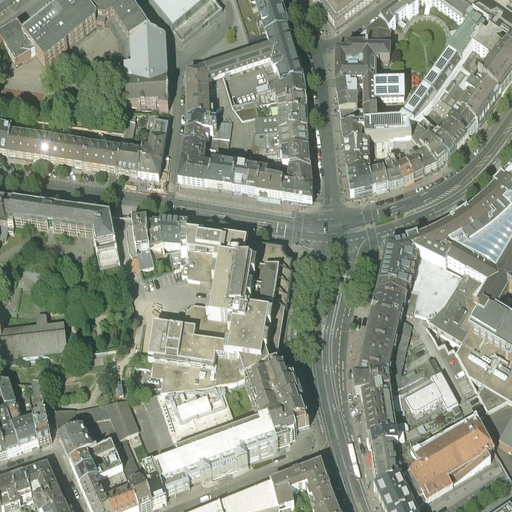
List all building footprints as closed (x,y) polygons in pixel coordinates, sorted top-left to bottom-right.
[(0,0),(0,14),(16,2),(17,0),(0,0)] [(75,0),(63,10),(63,9),(52,18),(51,18),(24,39),(18,29),(4,37),(5,38),(0,40),(0,44),(15,70),(36,58),(45,69),(68,52),(67,51),(72,47),(85,37),(97,28),(105,29),(106,25),(109,23),(110,23),(111,23),(110,22),(113,20),(130,48),(124,52),(126,86),(126,88),(127,110),(128,112),(139,111),(139,112),(141,112),(140,111),(155,110),(155,111),(156,111),(156,110),(159,110),(159,114),(168,114),(168,109),(169,109),(165,44),(149,36),(141,23),(140,23),(137,17),(125,0),(75,0)] [(210,0),(157,0),(149,7),(182,48),(222,15),(210,0)] [(259,16),(251,0),(243,0),(236,4),(240,19),(244,30),(261,25),(259,16)] [(266,40),(288,33),(284,21),(280,7),(278,0),(251,0),(259,16),(261,25),(244,30),(249,46),(261,42),(258,30),(262,29),(266,40)] [(370,8),(363,0),(327,0),(317,7),(332,29),(336,33),(370,8)] [(485,38),(487,35),(440,0),(414,0),(389,18),(381,25),(346,50),(346,55),(336,55),(336,73),(336,88),(363,87),(363,95),(364,116),(364,131),(366,147),(369,147),(388,146),(411,145),(409,136),(416,129),(423,122),(432,113),(438,103),(461,72),(485,38)] [(511,6),(490,16),(470,2),(470,3),(467,1),(466,0),(440,0),(487,35),(485,38),(511,58),(511,6)] [(268,46),(270,52),(291,45),(289,39),(288,33),(266,40),(268,46)] [(510,86),(511,83),(511,58),(485,38),(461,72),(500,99),(510,86)] [(274,77),(275,77),(276,82),(278,81),(282,91),(303,84),(299,71),(291,45),(270,52),(274,65),(271,66),(273,70),(272,71),(274,77)] [(271,66),(274,65),(270,52),(230,65),(219,68),(223,81),(234,78),(271,66)] [(219,68),(215,69),(205,72),(206,77),(208,77),(208,86),(219,82),(223,81),(219,68)] [(488,116),(500,99),(461,72),(438,103),(457,116),(478,131),(488,116)] [(188,100),(189,123),(209,124),(208,86),(208,77),(206,77),(188,78),(188,100)] [(266,80),(271,95),(276,93),(282,91),(278,81),(276,82),(275,77),(274,77),(266,80)] [(276,93),(278,106),(305,100),(304,93),(303,84),(282,91),(276,93)] [(337,96),(338,103),(357,103),(357,95),(363,95),(363,87),(336,88),(337,96)] [(267,88),(255,91),(257,97),(269,94),(267,88)] [(277,106),(278,106),(276,93),(271,95),(258,99),(259,105),(236,111),(235,110),(232,111),(235,114),(277,106)] [(277,106),(279,119),(306,115),(306,108),(305,100),(278,106),(277,106)] [(339,110),(340,116),(357,116),(357,103),(338,103),(339,110)] [(279,119),(280,136),(308,134),(306,115),(279,119)] [(357,116),(340,116),(341,124),(342,131),(364,131),(364,116),(357,116)] [(478,131),(457,116),(448,127),(450,129),(467,144),(472,138),(478,131)] [(255,122),(255,138),(280,136),(279,119),(270,120),(255,122)] [(155,120),(151,143),(166,145),(169,121),(155,120)] [(440,140),(423,122),(416,129),(430,144),(448,164),(453,160),(456,157),(440,140)] [(188,129),(187,137),(209,138),(210,132),(215,133),(216,124),(209,124),(189,123),(188,129)] [(121,155),(117,177),(129,179),(138,180),(142,157),(139,156),(126,154),(127,146),(131,147),(135,126),(126,125),(124,138),(121,155)] [(430,144),(416,129),(409,136),(411,145),(421,157),(423,155),(437,173),(443,168),(446,166),(448,164),(430,144)] [(467,144),(450,129),(440,140),(456,157),(462,150),(467,144)] [(12,133),(0,130),(0,158),(8,160),(11,138),(12,133)] [(344,149),(366,147),(364,131),(342,131),(343,140),(344,149)] [(281,154),(309,152),(309,144),(308,134),(280,136),(281,154)] [(281,154),(280,136),(255,138),(253,150),(278,154),(281,154)] [(186,141),(185,147),(204,150),(205,143),(208,144),(209,138),(187,137),(186,141)] [(50,166),(54,145),(11,138),(8,160),(27,163),(50,166)] [(142,157),(138,180),(149,182),(159,183),(166,145),(151,143),(149,153),(143,153),(142,157)] [(217,143),(215,153),(228,156),(230,145),(217,143)] [(84,172),(88,150),(54,145),(50,166),(67,169),(84,172)] [(431,176),(437,173),(423,155),(421,157),(411,145),(388,146),(389,159),(389,166),(394,166),(401,166),(404,165),(413,161),(424,179),(431,176)] [(208,191),(211,173),(203,171),(206,151),(204,150),(185,147),(180,175),(178,186),(196,189),(208,191)] [(345,157),(346,166),(369,165),(369,147),(366,147),(344,149),(345,157)] [(88,150),(84,172),(101,174),(117,177),(121,155),(88,150)] [(250,162),(269,166),(277,168),(282,169),(281,154),(278,154),(253,150),(250,162)] [(310,165),(309,152),(281,154),(282,169),(311,175),(310,165)] [(213,166),(225,168),(228,156),(215,153),(213,166)] [(413,161),(404,165),(414,184),(419,182),(424,179),(413,161)] [(249,171),(255,173),(261,173),(268,175),(269,166),(250,162),(249,171)] [(347,173),(347,177),(369,175),(369,173),(369,165),(346,166),(346,168),(347,173)] [(380,166),(369,165),(369,173),(369,175),(382,174),(383,174),(380,166)] [(401,166),(394,166),(403,189),(405,188),(406,188),(414,184),(404,165),(401,166)] [(389,166),(380,166),(383,174),(382,174),(388,193),(396,191),(401,190),(403,189),(394,166),(389,166)] [(232,195),(236,173),(231,173),(231,171),(212,168),(211,173),(208,191),(220,193),(232,195)] [(283,189),(312,194),(312,184),(311,175),(282,169),(277,168),(274,183),(277,183),(276,187),(283,189)] [(257,199),(260,176),(261,173),(255,173),(255,175),(241,173),(240,174),(236,173),(232,195),(244,197),(257,199)] [(382,174),(369,175),(374,196),(376,196),(381,195),(388,193),(382,174)] [(511,174),(502,184),(511,189),(511,174)] [(374,196),(369,175),(347,177),(348,180),(350,196),(351,202),(367,198),(374,196)] [(260,176),(257,199),(269,201),(281,203),(283,189),(276,187),(267,185),(268,177),(260,176)] [(511,189),(502,184),(495,192),(490,198),(482,205),(467,218),(491,239),(511,218),(511,253),(497,279),(509,295),(511,296),(511,295),(511,189)] [(283,189),(281,203),(307,207),(310,205),(312,203),(312,194),(283,189)] [(0,244),(3,245),(4,243),(6,243),(7,235),(8,236),(13,206),(0,203),(0,244)] [(37,208),(13,206),(8,236),(14,236),(15,229),(49,234),(49,231),(54,232),(54,235),(78,239),(78,235),(83,236),(93,238),(96,252),(101,274),(121,270),(116,247),(110,220),(85,216),(66,213),(37,208)] [(447,222),(450,228),(459,223),(467,218),(464,212),(447,222)] [(491,239),(467,218),(459,223),(450,228),(462,243),(449,250),(462,259),(491,239)] [(511,218),(491,239),(462,259),(472,265),(488,274),(497,279),(511,253),(511,218)] [(139,223),(132,223),(135,247),(136,254),(141,275),(154,272),(148,250),(147,246),(146,224),(139,223)] [(154,225),(146,224),(147,246),(148,250),(163,251),(160,241),(160,225),(154,225)] [(160,241),(163,251),(180,253),(180,250),(180,240),(181,228),(171,227),(160,225),(160,241)] [(184,228),(181,228),(180,240),(180,250),(180,253),(180,255),(169,257),(173,275),(183,272),(189,270),(187,250),(187,238),(187,228),(184,228)] [(408,252),(415,259),(449,250),(462,243),(450,228),(434,236),(419,243),(418,241),(412,243),(406,245),(406,247),(408,252)] [(188,286),(214,290),(218,268),(253,274),(280,277),(273,313),(285,315),(286,309),(293,266),(288,265),(282,258),(283,253),(257,249),(238,246),(223,243),(223,245),(212,243),(204,242),(204,240),(187,238),(187,250),(189,270),(183,272),(182,282),(188,284),(188,286)] [(380,283),(379,289),(419,298),(416,308),(444,314),(467,281),(448,270),(446,274),(415,259),(408,252),(406,247),(400,249),(393,250),(387,251),(380,283)] [(448,270),(467,281),(472,265),(462,259),(449,250),(415,259),(446,274),(448,270)] [(470,337),(483,313),(477,310),(497,279),(488,274),(472,265),(467,281),(444,314),(429,330),(438,335),(461,349),(462,349),(470,337)] [(194,349),(217,353),(231,355),(237,319),(245,320),(253,274),(218,268),(214,290),(212,305),(210,315),(194,313),(187,318),(184,336),(196,338),(194,349)] [(277,362),(285,315),(273,313),(280,277),(253,274),(245,320),(237,319),(231,355),(217,353),(211,394),(219,393),(236,391),(245,386),(262,379),(270,372),(278,366),(277,362)] [(509,295),(497,279),(477,310),(483,313),(494,319),(496,316),(498,312),(500,309),(506,300),(509,295)] [(378,295),(376,302),(416,310),(416,308),(419,298),(379,289),(378,295)] [(375,308),(373,314),(373,318),(402,324),(402,321),(403,318),(414,320),(416,310),(376,302),(375,308)] [(483,313),(470,337),(479,342),(495,352),(511,324),(499,317),(496,316),(494,319),(483,313)] [(371,325),(370,330),(410,340),(412,330),(402,324),(373,318),(371,325)] [(38,334),(6,338),(2,340),(0,340),(0,366),(41,362),(66,359),(63,332),(47,334),(45,321),(44,320),(38,321),(37,322),(38,334)] [(511,325),(511,324),(495,352),(479,342),(470,337),(462,349),(461,349),(456,358),(487,417),(507,406),(508,405),(511,407),(511,325)] [(368,337),(367,344),(407,353),(410,340),(370,330),(368,337)] [(206,396),(211,394),(217,353),(194,349),(196,338),(184,336),(178,335),(164,333),(155,331),(149,367),(166,370),(161,400),(206,396)] [(365,352),(363,358),(404,367),(407,353),(367,344),(365,352)] [(362,365),(361,372),(390,378),(400,381),(404,367),(363,358),(362,365)] [(362,398),(363,405),(402,398),(441,377),(434,362),(400,381),(390,378),(361,372),(359,380),(353,381),(354,389),(356,399),(362,398)] [(286,386),(278,366),(270,372),(262,379),(245,386),(236,391),(219,393),(211,394),(206,396),(161,400),(157,401),(178,463),(216,451),(261,435),(259,428),(268,425),(303,413),(293,384),(289,385),(286,386)] [(441,377),(402,398),(410,413),(413,419),(441,404),(447,414),(458,408),(446,385),(441,377)] [(8,387),(0,385),(0,392),(6,413),(20,455),(38,449),(33,425),(18,430),(17,427),(21,426),(8,387)] [(34,425),(33,425),(38,449),(48,446),(50,445),(45,419),(40,388),(33,388),(37,417),(39,417),(39,419),(33,421),(34,425)] [(366,428),(369,441),(396,437),(408,434),(406,426),(395,428),(393,415),(410,413),(402,398),(363,405),(366,428)] [(126,406),(105,409),(110,420),(120,444),(138,436),(126,406)] [(105,409),(54,417),(60,444),(69,466),(87,458),(93,456),(87,442),(83,434),(77,435),(75,426),(110,420),(105,409)] [(8,435),(1,438),(7,459),(20,455),(6,413),(0,415),(0,422),(4,434),(7,433),(8,435)] [(308,428),(303,413),(268,425),(277,452),(289,448),(288,444),(295,442),(296,438),(295,433),(308,428)] [(414,511),(479,473),(491,465),(487,459),(494,455),(476,423),(434,446),(420,453),(411,457),(420,471),(397,485),(376,492),(374,492),(382,511),(414,511)] [(261,435),(216,451),(225,477),(248,469),(246,465),(278,454),(277,452),(268,425),(259,428),(261,435)] [(511,426),(499,449),(511,456),(511,426)] [(396,437),(369,441),(369,447),(370,453),(409,446),(420,440),(416,431),(408,434),(396,437)] [(375,487),(376,492),(397,485),(420,471),(411,457),(420,453),(434,446),(429,436),(420,440),(409,446),(370,453),(371,458),(373,472),(374,477),(375,487)] [(87,458),(93,471),(117,461),(111,448),(93,456),(87,458)] [(188,490),(225,477),(216,451),(178,463),(161,469),(153,472),(165,502),(173,499),(190,493),(188,490)] [(87,458),(69,466),(75,479),(93,471),(87,458)] [(117,461),(93,471),(98,484),(122,474),(117,461)] [(165,502),(153,472),(150,466),(142,469),(150,488),(145,490),(153,511),(166,506),(165,502)] [(332,511),(335,511),(328,491),(321,469),(302,477),(308,491),(310,496),(308,497),(311,506),(313,505),(315,511),(332,511)] [(47,470),(23,477),(30,497),(40,494),(42,499),(57,493),(47,470)] [(75,479),(80,491),(96,485),(98,484),(93,471),(75,479)] [(505,475),(448,511),(470,511),(477,508),(506,488),(511,484),(505,475)] [(23,477),(11,482),(19,504),(26,501),(27,505),(32,503),(30,497),(23,477)] [(308,491),(302,477),(297,479),(271,489),(277,511),(292,511),(294,511),(291,498),(308,491)] [(11,482),(0,485),(0,507),(1,511),(8,511),(20,508),(19,504),(11,482)] [(80,491),(87,506),(102,499),(96,485),(80,491)] [(128,490),(130,495),(136,511),(150,511),(153,511),(145,490),(143,485),(128,490)] [(277,511),(271,489),(219,509),(211,511),(277,511)] [(42,499),(33,503),(37,511),(57,511),(64,509),(57,493),(42,499)] [(136,511),(130,495),(105,506),(107,511),(136,511)] [(107,511),(105,506),(102,499),(87,506),(89,511),(107,511)]
